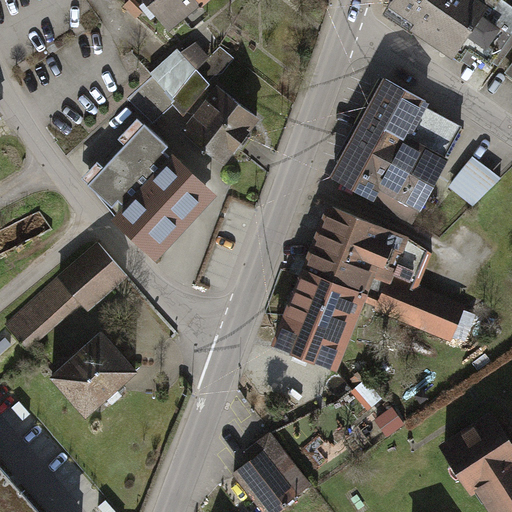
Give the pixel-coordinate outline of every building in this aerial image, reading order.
[(201,7),(194,0),(140,0),(171,34),(201,7)] [(492,60),(511,32),(511,3),(506,0),(394,0),(392,17),(413,32),(415,28),(459,59),(470,47),(492,60)] [(170,106),(179,118),(206,86),(192,71),(206,59),(194,43),(177,54),(174,49),(145,73),(150,80),(124,98),(147,125),(170,106)] [(222,49),(204,77),(218,86),(236,57),(222,49)] [(431,105),(382,80),(332,180),(417,223),(464,129),(428,111),(431,105)] [(177,134),(220,167),(256,122),(213,88),(177,134)] [(81,184),(149,253),(209,194),(141,125),(81,184)] [(469,160),(445,190),(470,210),(499,183),(469,160)] [(406,237),(332,208),(307,273),(366,296),(374,276),(389,282),(390,278),(406,237)] [(94,247),(5,324),(27,349),(75,308),(85,320),(126,284),(94,247)] [(366,296),(307,273),(283,334),(341,357),(366,296)] [(465,306),(390,278),(389,282),(379,309),(453,337),(465,306)] [(81,423),(136,374),(99,333),(44,382),(81,423)] [(511,511),(511,446),(492,416),(431,456),(469,511),(511,511)] [(255,459),(237,472),(257,498),(254,500),(263,511),(278,511),(288,505),(286,502),(310,484),(272,434),(249,451),(255,459)] [(48,511),(0,458),(0,511),(48,511)]
